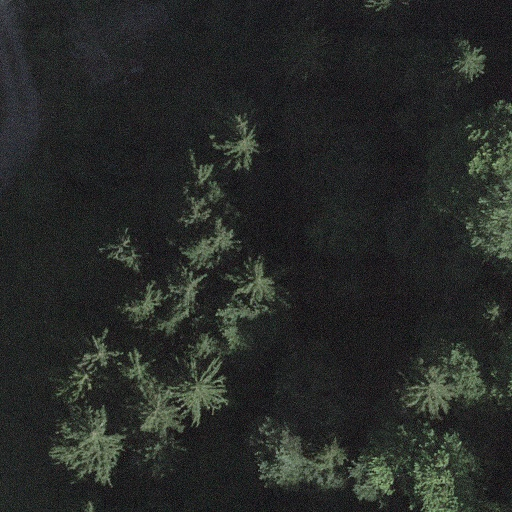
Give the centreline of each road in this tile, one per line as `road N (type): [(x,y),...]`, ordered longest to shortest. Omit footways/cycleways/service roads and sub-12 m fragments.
road 1 (track): [(427,0),(430,112),(366,383),(381,511)]
road 2 (track): [(0,178),(21,164),(28,124),(0,9)]
